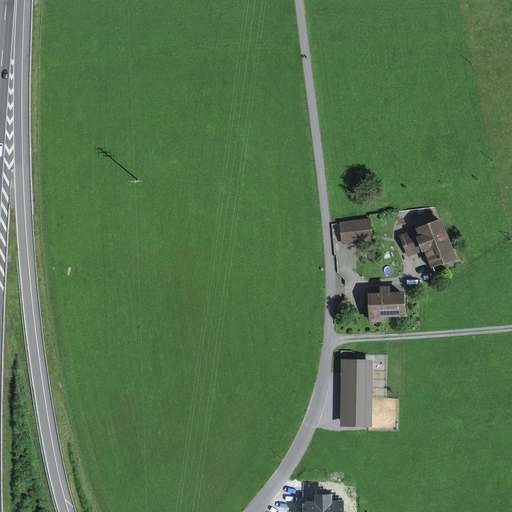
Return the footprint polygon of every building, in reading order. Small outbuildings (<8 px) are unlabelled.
[(446,220),(400,235),(408,258),(422,254),(429,276),(461,265),(446,220)] [(363,222),(337,223),(339,248),(365,246),(363,222)] [(404,295),(367,295),(367,322),(404,322),(404,295)] [(371,367),(345,367),(345,424),(371,424),(371,367)] [(341,511),(342,503),(330,504),(330,498),(317,498),(318,504),(308,504),(308,511),(341,511)]
